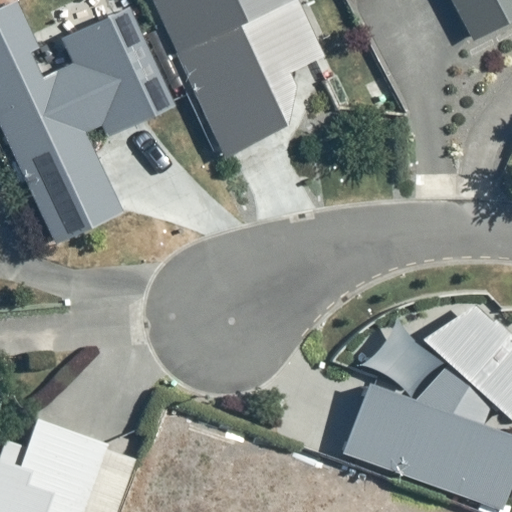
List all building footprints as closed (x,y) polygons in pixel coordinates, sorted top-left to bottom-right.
[(153,0),(224,162),(284,132),(297,91),(290,76),(323,61),(299,3),(303,0),(153,0)] [(511,0),(451,0),(474,42),(511,21),(511,0)] [(18,2),(0,10),(0,129),(54,246),(123,215),(89,139),(102,132),(105,140),(176,109),(132,10),(63,39),(76,66),(45,79),(33,56),(40,52),(18,2)] [(368,389),(344,453),(493,511),(504,511),(511,492),(511,438),(486,430),(492,409),(511,424),(511,423),(511,341),(477,310),(427,343),(451,368),(416,405),(368,389)] [(86,511),(109,449),(35,427),(27,452),(0,442),(0,511),(86,511)]
